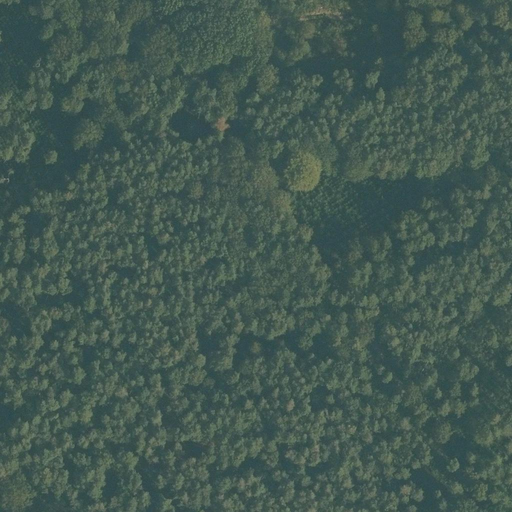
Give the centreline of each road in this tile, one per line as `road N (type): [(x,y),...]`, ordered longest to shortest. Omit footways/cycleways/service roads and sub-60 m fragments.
road 1 (track): [(482,511),(208,86)]
road 2 (track): [(208,86),(0,225)]
